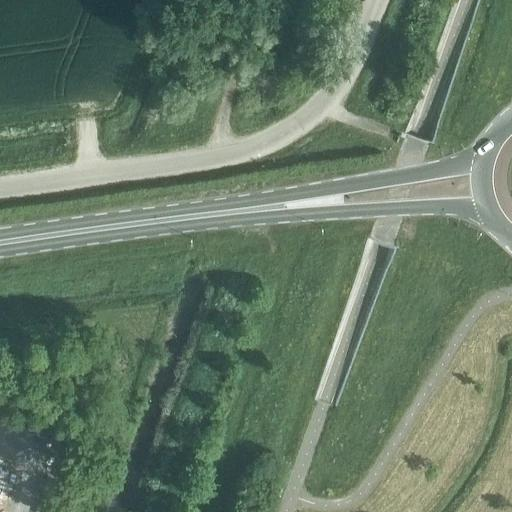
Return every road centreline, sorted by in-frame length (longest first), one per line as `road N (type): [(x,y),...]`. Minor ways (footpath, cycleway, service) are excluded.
road 1 (residential): [(0,190),(260,145),(297,126),(344,76),(374,2)]
road 2 (primary): [(195,217),(489,212)]
road 3 (primary): [(482,166),(195,217)]
road 4 (primary): [(0,244),(195,217)]
